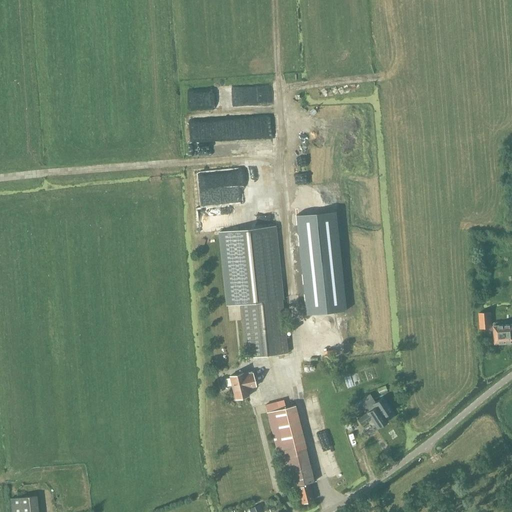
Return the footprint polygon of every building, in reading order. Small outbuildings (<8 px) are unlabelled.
[(347,320),(337,221),(297,225),(307,325),(347,320)] [(275,226),(220,232),(228,306),(240,305),(245,358),(288,354),(275,226)] [(482,330),(493,329),(492,313),(480,314),(482,330)] [(496,345),(511,344),(511,343),(511,323),(495,325),(496,345)] [(252,373),(252,372),(243,374),(243,373),(230,376),(236,400),(249,396),(247,389),(256,386),(253,373),(252,373)] [(370,394),(353,406),(359,414),(365,410),(375,402),(370,394)] [(367,413),(358,419),(362,426),(371,419),(377,429),(388,422),(385,417),(393,412),(383,397),(375,402),(365,410),(367,413)] [(286,489),(314,481),(296,405),(267,412),(286,489)] [(302,503),(313,499),(309,484),(297,487),(302,503)] [(36,511),(34,497),(12,499),(13,511),(36,511)]
